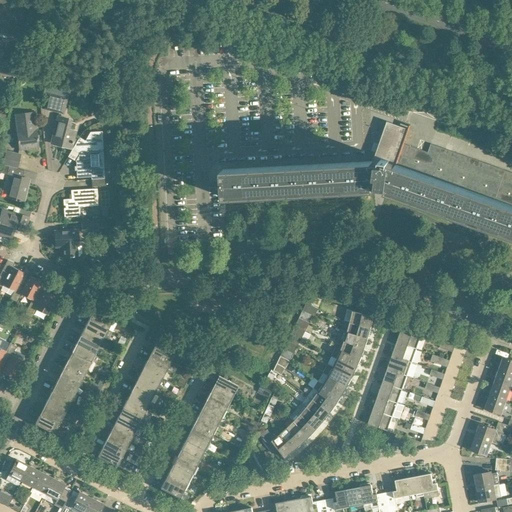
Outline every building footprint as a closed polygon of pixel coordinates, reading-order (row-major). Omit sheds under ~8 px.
[(0,72),(18,78),(21,64),(1,59),(0,63),(0,72)] [(44,86),(43,92),(41,99),(40,108),(63,114),(67,98),(69,93),(44,86)] [(17,133),(19,150),(39,147),(36,130),(33,112),(15,114),(18,132),(17,133)] [(71,120),(58,116),(51,142),(58,144),(58,142),(63,143),(62,146),(71,148),(75,131),(68,130),(71,120)] [(387,121),(373,161),(223,169),(225,196),(375,188),(375,189),(386,193),(387,190),(511,233),(511,172),(431,144),(428,152),(404,144),(411,125),(410,125),(408,129),(387,121)] [(77,140),(68,157),(76,161),(76,166),(77,166),(77,170),(76,170),(77,178),(91,177),(91,179),(104,178),(103,151),(102,131),(90,132),(85,141),(79,137),(77,140)] [(17,168),(21,155),(5,151),(2,164),(8,166),(17,168)] [(0,172),(6,174),(8,166),(2,164),(0,163),(0,172)] [(24,170),(17,168),(8,166),(6,174),(12,176),(7,197),(18,200),(18,201),(20,202),(21,200),(24,201),(28,185),(26,185),(27,179),(22,178),(24,170)] [(104,178),(91,179),(92,186),(105,185),(104,178)] [(71,190),(71,199),(63,199),(64,217),(79,216),(79,207),(98,205),(97,188),(71,190)] [(3,237),(11,239),(14,229),(24,232),(29,217),(22,215),(21,217),(18,216),(18,215),(2,210),(0,214),(0,240),(2,241),(3,237)] [(81,231),(97,230),(97,221),(81,222),(81,231)] [(247,240),(248,248),(256,248),(264,255),(264,254),(267,254),(267,258),(266,228),(238,229),(236,229),(236,230),(240,230),(240,232),(240,233),(247,240)] [(77,230),(54,231),(55,247),(63,247),(63,257),(76,256),(75,246),(78,246),(77,230)] [(10,299),(23,272),(12,267),(14,263),(7,260),(0,273),(0,290),(3,285),(14,290),(10,299)] [(24,313),(25,314),(41,282),(30,276),(32,273),(25,269),(23,272),(10,299),(16,302),(21,294),(32,300),(24,313)] [(41,282),(25,314),(32,317),(36,309),(47,315),(57,296),(56,296),(45,291),(47,287),(41,284),(42,281),(41,282)] [(308,299),(306,303),(312,305),(316,297),(310,295),(309,299),(308,299)] [(306,303),(303,310),(312,315),(315,316),(318,309),(312,305),(306,303)] [(347,308),(343,321),(350,322),(371,328),(372,323),(374,318),(374,316),(353,310),(347,308)] [(299,318),(304,321),(308,322),(312,315),(303,310),(301,314),(299,318)] [(92,311),(88,319),(112,332),(117,323),(112,321),(92,311)] [(16,316),(13,321),(19,324),(22,319),(16,316)] [(88,319),(84,327),(104,337),(108,340),(112,332),(88,319)] [(350,322),(347,332),(368,338),(370,333),(371,328),(350,322)] [(297,336),(301,338),(305,330),(295,326),(292,333),(297,336)] [(84,327),(80,335),(100,345),(104,337),(84,327)] [(402,328),(397,342),(417,349),(422,335),(402,328)] [(339,339),(344,341),(365,348),(367,343),(368,338),(347,332),(342,330),(339,339)] [(297,346),(301,338),(297,336),(292,333),(288,341),(293,343),(297,346)] [(100,345),(80,335),(76,343),(95,353),(100,345)] [(288,341),(284,348),(290,351),(294,354),(296,349),(297,346),(293,343),(288,341)] [(344,341),(341,350),(361,358),(363,353),(365,348),(344,341)] [(412,362),(417,349),(397,342),(392,355),(412,362)] [(455,346),(441,342),(439,347),(453,352),(455,346)] [(0,361),(10,343),(9,343),(5,351),(0,348),(0,361)] [(10,343),(0,361),(0,375),(1,376),(3,373),(14,378),(14,379),(23,363),(24,361),(12,355),(16,346),(10,343)] [(76,343),(72,351),(91,361),(95,353),(76,343)] [(155,343),(151,351),(171,362),(178,366),(183,357),(175,353),(155,343)] [(284,348),(281,356),(286,359),(290,361),(294,354),(290,351),(284,348)] [(332,356),(337,358),(357,368),(359,363),(361,358),(341,350),(336,348),(332,356)] [(91,361),(72,351),(68,359),(87,369),(91,361)] [(151,351),(147,359),(167,370),(166,370),(174,374),(178,366),(171,362),(151,351)] [(430,361),(447,367),(450,360),(433,354),(430,361)] [(407,376),(412,362),(392,355),(387,369),(407,376)] [(285,368),(290,361),(286,359),(281,356),(277,364),(282,366),(285,368)] [(511,359),(503,357),(499,370),(511,374),(511,359)] [(337,358),(333,367),(352,377),(355,372),(357,368),(337,358)] [(68,359),(63,367),(83,377),(87,369),(68,359)] [(167,370),(147,359),(143,367),(162,378),(166,370),(167,370)] [(274,370),(273,371),(279,373),(281,375),(285,368),(282,366),(277,364),(274,370)] [(327,364),(323,372),(327,375),(347,386),(350,382),(352,377),(333,367),(327,364)] [(83,377),(63,367),(59,375),(79,385),(83,377)] [(167,380),(162,378),(143,367),(139,375),(158,386),(162,388),(167,380)] [(387,369),(382,382),(402,389),(407,376),(387,369)] [(430,375),(443,380),(445,374),(432,369),(430,375)] [(494,383),(510,388),(511,381),(511,374),(499,370),(494,383)] [(323,372),(318,380),(342,395),(345,391),(347,386),(327,375),(323,372)] [(59,375),(55,383),(75,393),(79,385),(59,375)] [(158,386),(139,375),(135,383),(154,393),(158,386)] [(214,384),(233,394),(238,386),(218,375),(214,384)] [(101,386),(105,378),(101,376),(97,384),(101,386)] [(182,388),(185,381),(179,377),(176,385),(182,388)] [(318,380),(313,388),(336,404),(339,400),(342,395),(318,380)] [(382,382),(378,396),(397,403),(402,389),(382,382)] [(75,393),(55,383),(51,391),(71,401),(75,393)] [(159,396),(154,393),(135,383),(130,391),(150,402),(155,404),(159,396)] [(425,389),(438,394),(440,387),(427,383),(425,389)] [(490,395),(505,401),(510,388),(494,383),(490,395)] [(101,386),(97,384),(93,392),(97,395),(101,386)] [(214,384),(210,392),(229,402),(233,394),(214,384)] [(267,387),(263,395),(268,398),(272,390),(267,387)] [(333,409),(336,404),(313,388),(308,396),(312,399),(330,413),(333,409)] [(51,391),(47,399),(67,409),(71,401),(51,391)] [(150,402),(130,391),(126,399),(146,410),(150,402)] [(93,403),(94,401),(97,395),(93,392),(89,400),(93,403)] [(225,410),(229,402),(210,392),(205,400),(225,410)] [(485,409),(501,414),(505,401),(490,395),(485,409)] [(308,396),(302,403),(323,421),(330,413),(312,399),(308,396)] [(378,396),(373,410),(393,417),(397,403),(378,396)] [(420,402),(433,407),(435,401),(422,396),(420,402)] [(67,409),(47,399),(43,407),(62,417),(67,409)] [(142,417),(146,410),(126,399),(122,407),(142,417)] [(205,400),(201,408),(221,418),(225,410),(205,400)] [(302,403),(296,410),(317,429),(320,425),(323,421),(302,403)] [(43,407),(39,415),(58,425),(62,417),(43,407)] [(122,407),(118,415),(138,425),(142,417),(122,407)] [(217,426),(221,418),(201,408),(197,416),(217,426)] [(296,410),(289,417),(294,421),(309,437),(313,433),(317,429),(296,410)] [(388,430),(393,417),(373,410),(368,423),(388,430)] [(415,416),(428,420),(430,415),(417,410),(415,416)] [(58,425),(39,415),(34,424),(54,434),(58,425)] [(138,425),(118,415),(114,423),(134,433),(138,425)] [(197,416),(193,424),(213,434),(217,426),(197,416)] [(294,421),(287,428),(302,444),(306,440),(309,437),(294,421)] [(496,429),(480,424),(475,436),(491,442),(499,445),(504,430),(511,433),(511,426),(508,425),(498,421),(496,429)] [(114,423),(110,431),(129,441),(134,433),(114,423)] [(209,442),(213,434),(193,424),(189,432),(209,442)] [(410,429),(424,434),(426,428),(412,424),(410,429)] [(287,428),(280,434),(294,451),(298,447),(302,444),(287,428)] [(272,451),(275,453),(277,447),(285,458),(290,454),(294,451),(280,434),(274,439),(267,429),(261,434),(261,436),(262,437),(263,440),(265,442),(266,445),(268,447),(270,449),(272,451)] [(129,441),(110,431),(106,439),(125,449),(129,441)] [(189,432),(185,440),(205,450),(209,442),(189,432)] [(475,436),(471,450),(486,455),(491,442),(475,436)] [(125,449),(106,439),(102,447),(121,458),(125,460),(130,452),(125,449)] [(244,451),(248,442),(243,439),(238,448),(244,451)] [(143,448),(147,451),(152,443),(147,440),(143,448)] [(200,458),(205,450),(185,440),(181,448),(200,458)] [(121,458),(102,447),(97,456),(117,466),(121,458)] [(181,448),(177,456),(196,466),(200,458),(181,448)] [(135,465),(139,467),(143,458),(139,456),(135,465)] [(192,474),(196,466),(177,456),(172,464),(192,474)] [(9,474),(21,481),(29,466),(16,459),(9,474)] [(172,464),(168,472),(188,482),(192,474),(172,464)] [(33,487),(41,472),(29,466),(21,481),(33,487)] [(33,487),(30,492),(43,498),(53,478),(41,472),(33,487)] [(184,490),(188,482),(168,472),(164,480),(184,490)] [(474,475),(477,488),(493,485),(491,472),(474,475)] [(419,476),(423,496),(424,499),(429,498),(439,496),(436,478),(435,478),(435,479),(432,479),(430,473),(430,474),(419,476)] [(419,476),(406,479),(409,495),(416,494),(417,497),(423,496),(419,476)] [(53,478),(43,498),(46,500),(62,508),(63,505),(69,493),(62,489),(64,486),(65,484),(53,478)] [(394,492),(385,494),(388,511),(395,511),(398,510),(397,504),(404,503),(402,496),(409,495),(406,479),(396,480),(397,486),(393,487),(393,486),(394,492)] [(184,490),(164,480),(160,488),(180,498),(184,490)] [(370,483),(360,485),(361,487),(364,507),(365,510),(379,508),(379,511),(388,511),(385,494),(377,495),(376,489),(375,489),(375,490),(372,490),(370,483)] [(496,499),(493,485),(477,488),(479,502),(496,499)] [(361,487),(346,490),(349,507),(357,505),(357,508),(364,507),(361,487)] [(1,489),(0,490),(0,495),(11,501),(13,496),(1,489)] [(325,501),(326,511),(343,511),(343,508),(349,507),(346,490),(337,492),(337,491),(336,491),(337,497),(334,498),(334,497),(333,498),(333,499),(331,500),(325,501)] [(68,511),(70,509),(71,509),(72,507),(82,511),(84,511),(92,498),(79,491),(78,493),(75,499),(70,496),(69,496),(64,505),(63,505),(62,508),(59,511),(68,511)] [(0,502),(8,506),(11,501),(0,495),(0,502)] [(326,511),(325,501),(319,502),(318,502),(316,503),(316,501),(312,502),(311,496),(310,496),(310,497),(300,499),(302,511),(326,511)] [(99,511),(104,504),(92,498),(84,511),(99,511)] [(302,511),(300,499),(286,501),(288,511),(302,511)] [(265,511),(288,511),(286,501),(277,503),(277,502),(276,502),(278,509),(274,509),(265,511)]
